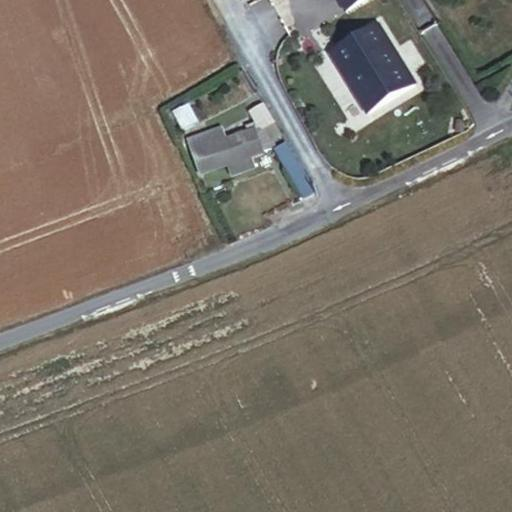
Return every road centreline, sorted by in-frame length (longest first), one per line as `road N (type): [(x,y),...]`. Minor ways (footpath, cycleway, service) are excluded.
road 1 (unclassified): [(337,204),(164,288),(0,351)]
road 2 (residential): [(222,0),(337,204)]
road 3 (unclassified): [(511,118),(337,204)]
